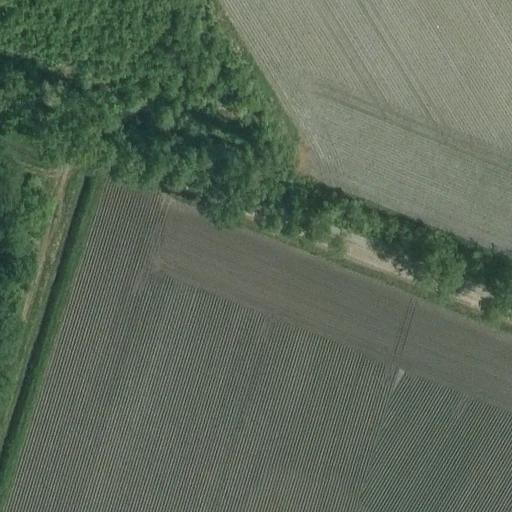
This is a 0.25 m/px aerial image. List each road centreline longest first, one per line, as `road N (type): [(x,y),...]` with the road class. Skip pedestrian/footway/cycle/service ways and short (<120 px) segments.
road 1 (track): [(0,111),(511,317)]
road 2 (track): [(85,125),(0,397)]
